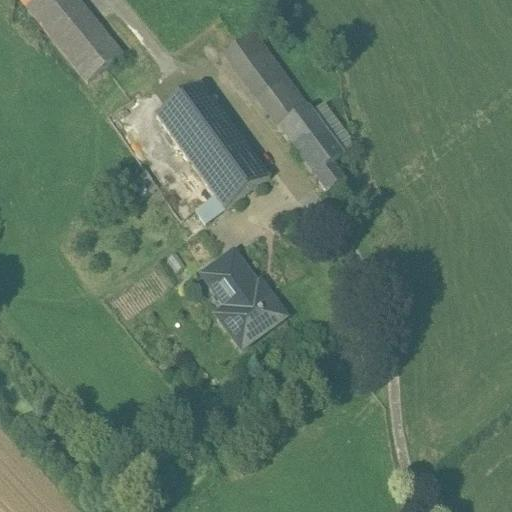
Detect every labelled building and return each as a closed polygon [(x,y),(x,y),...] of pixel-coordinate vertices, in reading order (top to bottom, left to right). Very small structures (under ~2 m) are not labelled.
[(56,0),(18,0),(33,19),(56,0)] [(109,43),(74,0),(56,0),(33,19),(40,27),(50,40),(74,70),(109,43)] [(218,17),(203,0),(129,0),(173,53),(218,17)] [(241,45),(225,56),(237,72),(264,52),(253,37),(254,37),(253,36),(241,45)] [(109,43),(74,70),(87,86),(122,59),(109,43)] [(264,52),(237,72),(258,102),(286,82),(264,52)] [(258,102),(257,102),(279,132),(308,112),(286,82),(258,102)] [(270,182),(200,88),(155,120),(224,215),(270,182)] [(312,117),(344,161),(352,154),(350,142),(324,107),(312,117)] [(312,117),(308,111),(308,112),(279,132),(327,198),(345,185),(333,168),(344,161),(312,117)] [(157,191),(145,175),(131,186),(143,202),(157,191)] [(262,300),(233,259),(204,281),(227,313),(217,320),(241,353),(283,322),(265,298),(262,300)]
